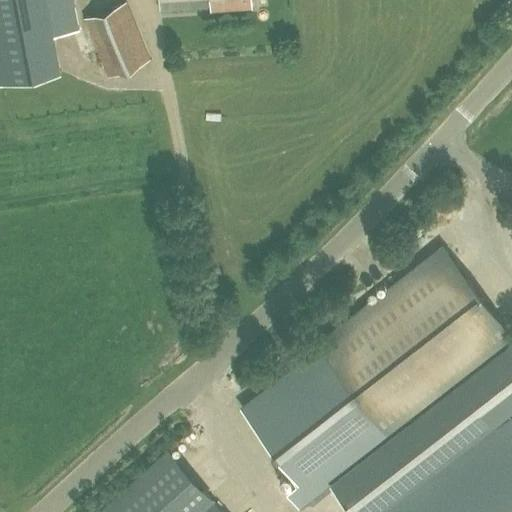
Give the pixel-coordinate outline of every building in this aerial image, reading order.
[(0,0),(0,43),(52,33),(46,0),(0,0)] [(125,0),(85,17),(109,73),(149,56),(125,0)] [(159,0),(160,6),(210,4),(210,8),(251,7),(251,0),(159,0)] [(52,33),(0,43),(0,61),(4,82),(60,71),(52,33)] [(387,439),(511,340),(511,331),(444,245),(307,353),(340,396),(341,399),(342,399),(350,392),(387,439)] [(511,406),(511,340),(387,439),(347,470),(369,504),(461,446),(511,406)] [(244,407),(277,449),(279,451),(341,399),(342,399),(340,396),(307,353),(303,355),(306,359),(244,407)] [(290,465),(277,475),(301,506),(347,470),(387,439),(350,392),(279,451),(290,465)] [(511,511),(511,414),(461,446),(369,504),(356,511),(511,511)] [(199,511),(213,500),(168,450),(98,511),(199,511)] [(223,511),(213,500),(199,511),(223,511)]
